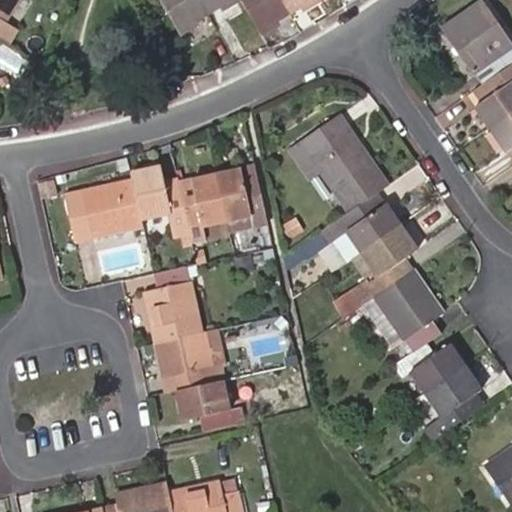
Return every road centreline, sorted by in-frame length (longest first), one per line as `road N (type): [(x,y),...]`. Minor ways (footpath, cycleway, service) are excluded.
road 1 (residential): [(55,316),(114,303),(143,439),(20,466),(0,371)]
road 2 (residential): [(364,29),(206,98),(77,138),(17,145)]
road 3 (residential): [(364,29),(483,209),(511,237)]
road 4 (residential): [(17,145),(55,316)]
